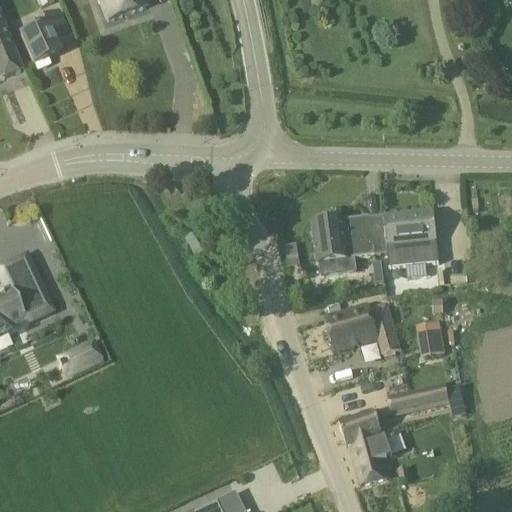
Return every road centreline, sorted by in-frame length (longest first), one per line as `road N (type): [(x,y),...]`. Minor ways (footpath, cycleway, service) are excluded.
road 1 (unclassified): [(345,511),(246,210),(240,184),(249,161)]
road 2 (unclassified): [(511,164),(249,161)]
road 3 (unclassified): [(61,163),(249,161)]
road 4 (unclassified): [(249,161),(261,139),(263,107),(244,0)]
